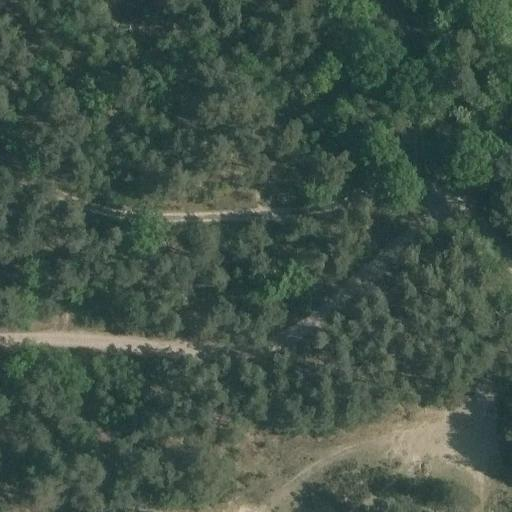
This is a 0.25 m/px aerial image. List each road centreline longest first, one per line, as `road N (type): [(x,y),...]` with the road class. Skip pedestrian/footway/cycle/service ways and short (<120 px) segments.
road 1 (track): [(449,205),(388,253),(341,308),(293,339),(210,356),(0,340)]
road 2 (track): [(0,158),(59,193),(181,221),(329,211),(419,173),(449,205)]
road 3 (track): [(240,511),(287,470),(485,398)]
road 4 (track): [(511,336),(489,361),(474,511)]
road 5 (track): [(391,0),(416,54),(428,112),(419,173)]
